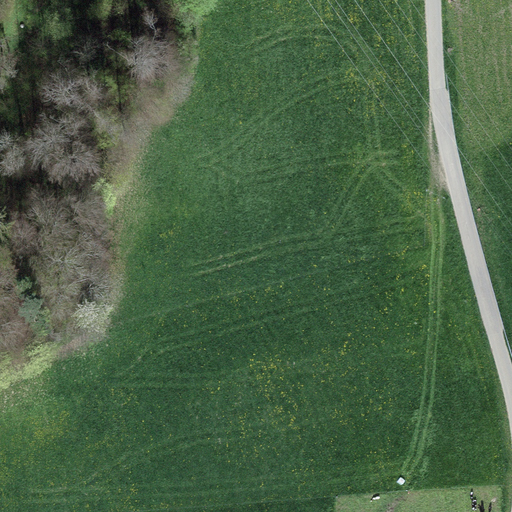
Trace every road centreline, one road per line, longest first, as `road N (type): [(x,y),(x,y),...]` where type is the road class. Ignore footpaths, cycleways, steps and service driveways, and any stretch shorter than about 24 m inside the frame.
road 1 (unclassified): [(437,0),(446,159),(511,386)]
road 2 (track): [(388,511),(405,485),(446,159)]
